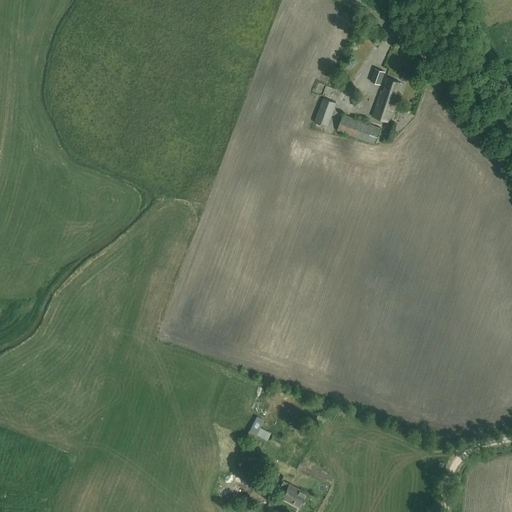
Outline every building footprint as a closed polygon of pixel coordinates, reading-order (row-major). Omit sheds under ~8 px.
[(380,84),(385,71),(375,68),(370,81),(380,84)] [(384,91),(382,91),(372,117),(388,122),(397,97),(395,96),(400,82),(386,77),(383,86),(385,87),(384,91)] [(323,98),(315,122),(327,126),(336,102),(323,98)] [(342,114),(336,130),(374,144),(380,128),(342,114)] [(287,488),(280,484),(277,490),(284,493),(282,497),(300,507),(308,494),(289,484),(287,488)]
